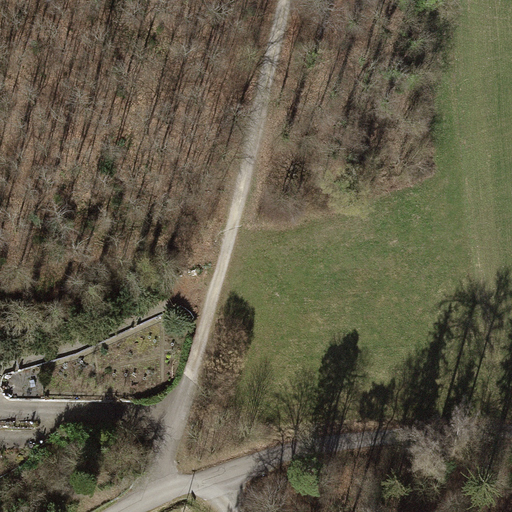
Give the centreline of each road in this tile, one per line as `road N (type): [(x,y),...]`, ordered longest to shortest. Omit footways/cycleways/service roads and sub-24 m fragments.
road 1 (track): [(290,0),(224,265),(166,452)]
road 2 (unclassified): [(511,438),(346,451),(223,477),(142,511)]
road 3 (track): [(177,493),(148,419),(0,414)]
